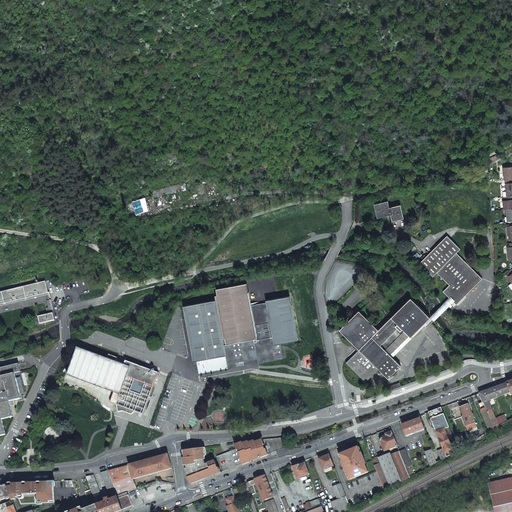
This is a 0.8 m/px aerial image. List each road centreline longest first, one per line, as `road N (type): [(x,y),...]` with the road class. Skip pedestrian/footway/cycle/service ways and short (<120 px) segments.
road 1 (secondary): [(183,496),(479,386)]
road 2 (unclassified): [(116,289),(341,236)]
road 3 (unclassified): [(341,236),(319,289),(343,416)]
road 4 (secondary): [(172,437),(89,466),(0,473)]
road 5 (secondary): [(343,416),(309,427),(172,437)]
road 6 (secondary): [(476,367),(343,416)]
road 7 (unclassified): [(116,283),(107,255),(89,243),(0,229)]
